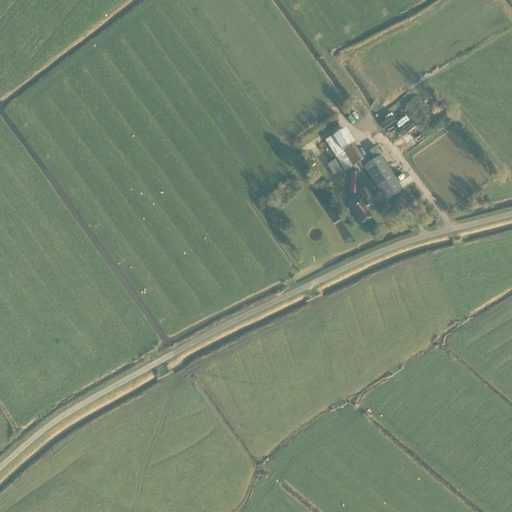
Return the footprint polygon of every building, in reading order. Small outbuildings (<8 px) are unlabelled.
[(326,142),(322,135),(300,149),(322,183),(343,170),(346,174),(354,168),(343,151),(342,151),(333,137),(326,142)] [(370,155),(378,151),(375,144),(367,148),(370,155)] [(381,158),(364,169),(386,203),(403,192),(381,158)] [(367,202),(373,198),(365,187),(359,191),(364,199),(365,199),(367,202)] [(351,208),(362,225),(372,218),(366,208),(370,206),(367,202),(365,199),(364,199),(351,208)]
